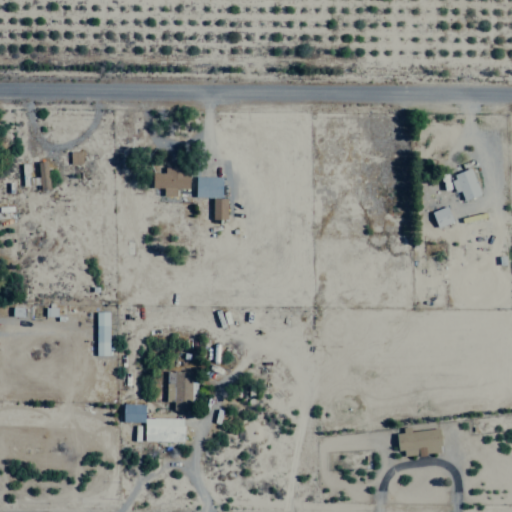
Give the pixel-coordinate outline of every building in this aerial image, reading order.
[(80,163),(80,151),(68,151),(69,163),(80,163)] [(44,159),(35,161),(40,190),(49,188),(44,159)] [(174,188),(188,188),(187,166),(163,167),(163,172),(150,172),(151,187),(162,186),(162,195),(175,195),(174,188)] [(463,200),(479,194),(469,168),(448,177),(454,193),(459,191),(463,200)] [(220,197),(221,177),(195,176),(194,196),(220,197)] [(226,198),(211,197),(211,219),(226,219),(226,198)] [(452,222),(446,206),(430,211),(436,227),(452,222)] [(56,307),(44,307),(44,316),(56,316),(56,307)] [(107,355),(107,312),(94,312),(94,355),(107,355)] [(171,410),(189,410),(190,371),(164,371),(164,401),(172,401),(171,410)] [(181,441),(182,418),(143,418),(143,404),(122,403),(122,421),(143,422),(142,441),(181,441)] [(398,457),(440,453),(438,428),(396,431),(398,457)]
